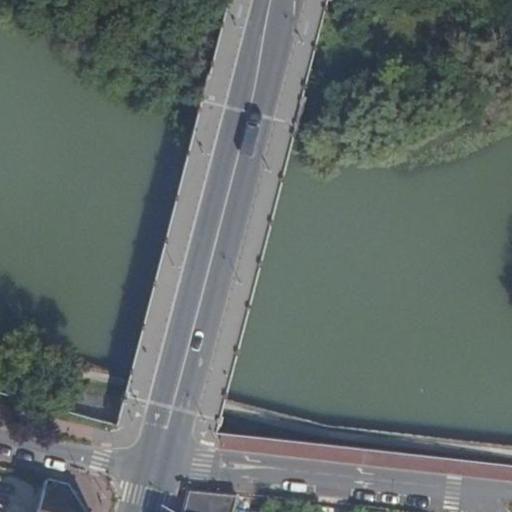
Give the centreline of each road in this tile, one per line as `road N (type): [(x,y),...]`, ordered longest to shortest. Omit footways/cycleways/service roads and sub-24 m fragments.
road 1 (secondary): [(154,460),(272,0)]
road 2 (residential): [(476,491),(154,460)]
road 3 (residential): [(154,460),(101,460),(0,436)]
